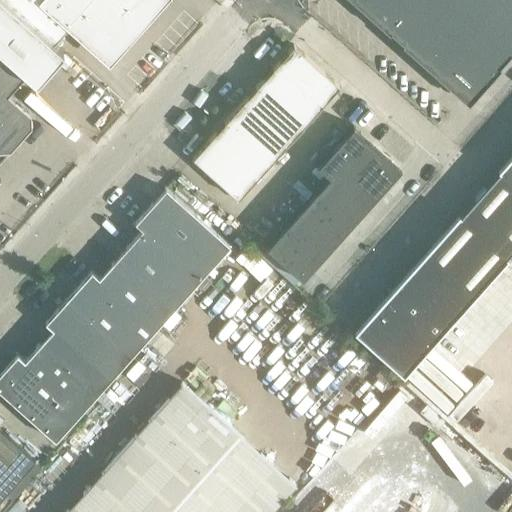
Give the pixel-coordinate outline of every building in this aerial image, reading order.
[(0,0),(0,49),(26,72),(25,72),(35,81),(63,50),(53,42),(70,22),(80,31),(105,53),(152,0),(0,0)] [(511,48),(511,0),(356,0),(467,99),(511,48)] [(293,43),(235,108),(192,156),(238,197),(339,84),(293,43)] [(0,156),(3,156),(31,125),(30,113),(7,93),(25,72),(26,72),(0,49),(0,156)] [(353,124),(317,163),(329,174),(266,245),(301,277),(306,272),(304,271),(397,167),(358,132),(360,131),(353,124)] [(403,371),(511,247),(511,155),(356,329),(403,371)] [(0,389),(55,439),(75,417),(230,244),(166,186),(135,220),(142,227),(98,276),(91,269),(45,321),(52,327),(24,359),(17,352),(0,370),(0,389)] [(481,314),(460,335),(477,352),(499,331),(481,314)] [(182,380),(64,511),(268,511),(295,482),(182,380)] [(0,499),(35,460),(0,429),(0,499)]
